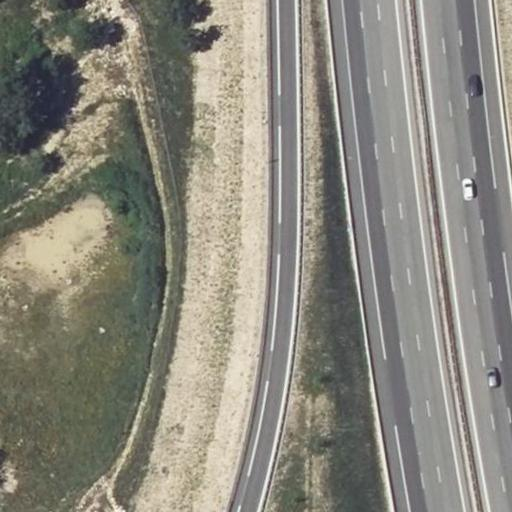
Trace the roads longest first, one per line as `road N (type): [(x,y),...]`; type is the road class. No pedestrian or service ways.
road 1 (motorway): [(507,511),(463,231),(441,0)]
road 2 (motorway): [(371,0),(394,231),(436,511)]
road 3 (motorway): [(287,0),(289,257),(249,511)]
